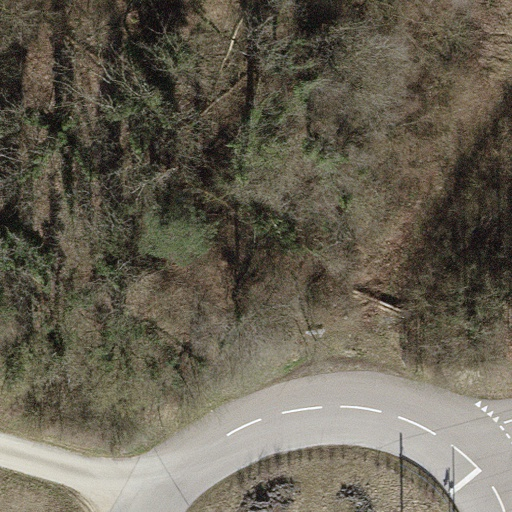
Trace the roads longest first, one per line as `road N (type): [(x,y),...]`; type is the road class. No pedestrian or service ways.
road 1 (track): [(511,420),(433,429),(360,407),(257,418),(159,487),(148,511)]
road 2 (track): [(159,487),(0,447)]
